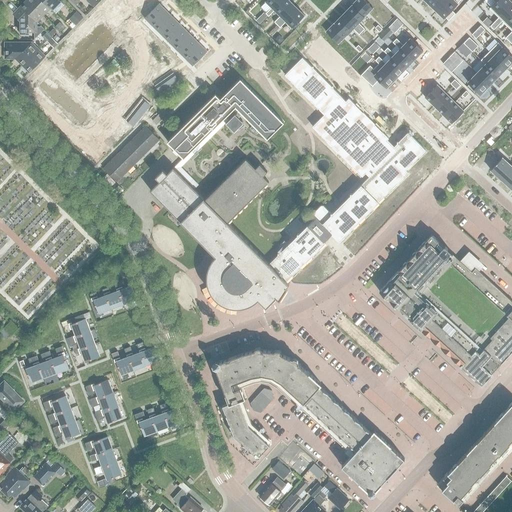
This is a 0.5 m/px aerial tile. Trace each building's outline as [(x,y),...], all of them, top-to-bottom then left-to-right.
[(43,15),(27,0),(26,0),(20,6),(37,22),(43,15)] [(27,0),(43,15),(50,9),(50,8),(41,0),(27,0)] [(41,0),(50,8),(50,9),(52,11),(60,2),(58,0),(41,0)] [(126,0),(123,0),(115,9),(130,23),(140,13),(126,0)] [(266,2),(261,7),(266,13),(265,14),(268,16),(274,10),(284,0),(266,0),(265,1),(266,2)] [(280,16),(274,22),(277,25),(295,6),(288,0),(284,0),(274,10),(280,16)] [(364,0),(356,0),(352,5),(364,17),(373,8),(364,0)] [(433,0),(429,5),(436,12),(447,0),(433,0)] [(447,0),(436,12),(443,18),(444,17),(448,21),(455,14),(451,10),(460,0),(447,0)] [(511,2),(509,0),(492,0),(495,3),(489,9),(498,18),(511,3),(511,2)] [(492,24),(490,26),(493,30),(502,21),(507,26),(511,20),(511,3),(498,18),(492,24)] [(159,4),(144,18),(154,28),(169,13),(159,4)] [(352,5),(343,14),(362,32),(364,29),(358,23),(364,17),(352,5)] [(37,22),(20,6),(20,7),(13,14),(18,19),(18,35),(28,35),(28,33),(34,33),(34,39),(44,30),(40,26),(39,27),(36,27),(36,22),(37,22)] [(295,6),(277,25),(280,28),(286,22),(292,28),(304,15),(295,6)] [(115,9),(106,18),(120,33),(130,23),(115,9)] [(169,13),(154,28),(164,37),(178,23),(169,13)] [(263,13),(256,21),(259,24),(267,16),(263,13)] [(343,14),(334,23),(347,35),(353,29),(359,35),(362,32),(343,14)] [(106,18),(96,28),(111,42),(120,33),(106,18)] [(486,18),(482,22),(488,28),(490,26),(492,24),(486,18)] [(178,23),(164,37),(173,47),(188,32),(178,23)] [(334,23),(326,32),(338,44),(347,35),(334,23)] [(480,26),(471,35),(476,39),(485,30),(480,26)] [(96,28),(87,37),(101,52),(111,42),(96,28)] [(388,28),(383,33),(386,36),(391,31),(388,28)] [(51,37),(48,34),(47,32),(42,37),(46,41),(51,37)] [(188,32),(173,47),(183,57),(197,42),(188,32)] [(87,37),(77,47),(92,61),(101,52),(87,37)] [(469,37),(463,43),(472,52),(478,46),(469,37)] [(51,38),(47,42),(53,48),(57,44),(51,38)] [(396,39),(392,42),(399,49),(412,62),(423,51),(410,38),(403,45),(396,39)] [(494,39),(485,48),(489,51),(506,68),(511,62),(511,56),(498,43),(494,39)] [(197,42),(183,57),(193,66),(207,52),(197,42)] [(15,59),(31,43),(5,43),(5,59),(15,59)] [(31,43),(15,59),(22,66),(38,50),(31,43)] [(463,43),(457,49),(466,57),(472,52),(463,43)] [(77,47),(67,57),(82,71),(92,61),(77,47)] [(387,48),(384,51),(390,58),(403,71),(412,62),(399,49),(394,54),(387,48)] [(38,50),(22,66),(29,73),(45,57),(38,50)] [(489,51),(480,60),(485,64),(497,77),(506,68),(493,56),(489,51)] [(450,56),(443,64),(451,72),(459,64),(450,56)] [(67,57),(58,66),(73,81),(82,71),(67,57)] [(379,57),(375,60),(378,64),(394,80),(403,71),(390,58),(385,63),(379,57)] [(480,60),(472,69),(476,73),(489,86),(497,77),(485,64),(480,60)] [(300,61),(285,75),(325,114),(313,126),(363,176),(366,173),(369,177),(382,165),(398,182),(405,175),(402,173),(422,153),(425,150),(408,132),(405,135),(394,146),(387,140),(388,138),(348,98),(343,104),(300,61)] [(370,66),(361,75),(372,86),(378,80),(386,88),(394,80),(378,64),(373,69),(370,66)] [(435,78),(442,84),(450,74),(444,68),(435,78)] [(476,73),(467,82),(480,95),(489,86),(476,73)] [(240,79),(220,99),(215,94),(167,142),(183,158),(223,119),(233,129),(241,125),(229,113),(235,107),(267,139),(283,122),(240,79)] [(66,84),(51,99),(61,108),(75,93),(66,84)] [(437,85),(425,97),(433,106),(446,94),(437,85)] [(85,103),(75,93),(61,108),(70,118),(85,103)] [(446,94),(433,106),(442,115),(455,102),(446,94)] [(455,102),(442,115),(451,124),(464,111),(455,102)] [(85,103),(70,118),(80,127),(94,113),(85,103)] [(94,113),(80,127),(89,137),(104,122),(94,113)] [(104,122),(89,137),(99,146),(113,132),(104,122)] [(113,132),(99,146),(109,156),(123,141),(113,132)] [(502,157),(490,170),(499,178),(510,165),(502,157)] [(160,181),(150,190),(215,256),(212,259),(210,262),(208,266),(207,270),(206,274),(206,278),(207,284),(209,290),(211,294),(215,298),(220,302),(226,305),(230,307),(234,307),(240,307),(244,306),(248,305),(252,303),(256,300),(257,299),(265,307),(275,297),(278,300),(287,288),(285,287),(288,284),(286,281),(269,264),(228,222),(268,182),(263,176),(267,172),(259,164),(255,168),(246,159),(204,200),(173,168),(167,174),(163,169),(155,177),(160,181)] [(511,166),(510,165),(499,178),(507,185),(511,179),(511,166)] [(382,166),(369,177),(332,215),(323,206),(321,206),(313,214),(313,215),(315,218),(269,264),(286,281),(332,235),(339,241),(398,182),(382,166)] [(443,246),(431,235),(379,291),(481,385),(511,351),(511,301),(475,268),(474,268),(475,269),(472,272),(452,254),(444,246),(443,246)] [(122,280),(114,283),(117,291),(118,291),(123,305),(136,300),(133,292),(134,292),(133,291),(131,286),(123,289),(122,287),(125,286),(122,280)] [(108,288),(102,290),(104,296),(105,295),(111,310),(123,305),(118,291),(117,291),(110,294),(110,292),(108,288)] [(95,292),(90,295),(92,301),(93,301),(98,314),(111,310),(105,295),(104,296),(98,298),(95,292)] [(83,314),(61,323),(63,327),(69,325),(70,330),(73,329),(75,335),(76,336),(90,331),(85,319),(83,314)] [(4,328),(11,335),(18,328),(11,321),(4,328)] [(344,344),(350,337),(339,328),(333,335),(344,344)] [(75,335),(67,338),(70,347),(76,345),(75,342),(77,341),(80,348),(80,349),(94,344),(90,331),(76,336),(75,335)] [(142,342),(136,344),(139,350),(140,352),(146,366),(159,361),(156,353),(156,352),(154,347),(146,350),(145,348),(142,342)] [(80,348),(74,350),(76,356),(82,354),(85,362),(90,360),(91,360),(99,357),(94,344),(80,349),(80,348)] [(52,359),(51,360),(56,374),(69,369),(66,361),(65,360),(64,355),(65,355),(62,347),(53,350),(56,356),(58,355),(59,357),(52,359)] [(130,347),(124,349),(127,357),(128,357),(133,371),(146,366),(140,352),(133,355),(132,352),(130,347)] [(218,362),(214,364),(215,368),(225,394),(223,395),(227,404),(222,406),(221,407),(222,410),(224,411),(231,430),(231,432),(232,434),(234,438),(236,440),(238,440),(253,454),(254,455),(256,453),(259,456),(260,456),(269,445),(248,426),(239,400),(247,397),(243,387),(254,383),(261,382),(269,383),(276,388),(298,408),(299,407),(351,455),(349,457),(341,466),(344,468),(359,483),(368,491),(372,494),(375,491),(381,484),(379,483),(385,476),(387,477),(397,467),(397,466),(404,458),(391,446),(374,431),(371,433),(319,385),(321,384),(319,382),(299,364),(298,360),(294,358),(292,359),(281,354),(282,352),(280,350),(276,349),(274,351),(263,349),(259,347),(255,348),(254,350),(243,353),(228,358),(218,362)] [(40,364),(38,364),(43,378),(56,374),(51,360),(52,359),(49,351),(42,354),(44,360),(47,359),(47,361),(40,364)] [(117,352),(111,354),(114,359),(113,359),(115,362),(116,362),(121,375),(133,371),(128,357),(127,357),(120,360),(117,352)] [(34,366),(25,369),(27,374),(27,375),(28,375),(31,383),(43,378),(38,364),(40,364),(37,356),(28,359),(30,365),(33,364),(34,366)] [(94,384),(85,387),(89,395),(97,392),(98,396),(99,398),(113,393),(108,380),(100,383),(99,383),(94,385),(94,384)] [(22,401),(15,394),(2,382),(0,384),(0,398),(13,411),(22,401)] [(150,397),(160,394),(155,382),(146,386),(150,397)] [(263,388),(250,403),(253,411),(260,413),(274,398),(271,390),(263,388)] [(98,396),(90,399),(93,407),(101,404),(103,409),(104,411),(117,405),(113,393),(99,398),(98,396)] [(51,400),(43,403),(46,411),(54,408),(56,412),(57,414),(70,409),(65,396),(57,399),(56,399),(52,401),(51,400)] [(448,472),(441,480),(442,481),(440,482),(439,484),(442,487),(441,488),(454,500),(455,499),(461,505),(511,449),(511,402),(448,472)] [(165,403),(159,406),(162,413),(163,413),(168,427),(182,422),(179,414),(179,413),(178,413),(177,408),(168,411),(167,409),(165,403)] [(103,409),(95,412),(98,420),(104,418),(103,415),(105,415),(108,423),(122,418),(117,405),(104,411),(103,409)] [(153,408),(147,410),(150,418),(151,418),(156,432),(168,427),(163,413),(162,413),(156,416),(153,408)] [(56,412),(48,415),(51,424),(59,421),(61,425),(61,426),(75,421),(70,409),(57,414),(56,412)] [(143,412),(134,415),(137,423),(139,423),(144,436),(156,432),(151,418),(150,418),(143,421),(142,418),(145,417),(143,412)] [(0,423),(0,434),(13,421),(7,416),(2,421),(0,423)] [(61,425),(52,428),(56,436),(64,433),(66,439),(71,437),(72,437),(80,434),(75,421),(61,426),(61,425)] [(4,432),(0,436),(0,472),(9,464),(2,458),(6,454),(16,443),(4,432)] [(93,440),(85,443),(87,451),(95,448),(97,453),(98,454),(112,449),(107,437),(99,439),(98,440),(94,442),(93,440)] [(97,453),(95,454),(97,460),(99,459),(102,466),(102,467),(116,462),(112,449),(98,454),(97,453)] [(6,454),(2,458),(9,464),(12,460),(6,454)] [(33,477),(38,482),(51,468),(50,466),(46,461),(42,466),(43,467),(33,477)] [(278,461),(271,469),(283,479),(290,471),(278,461)] [(102,466),(94,469),(96,475),(104,472),(107,480),(121,475),(116,462),(102,467),(102,466)] [(318,462),(312,468),(322,477),(328,471),(318,462)] [(56,463),(51,467),(61,476),(65,471),(56,463)] [(22,489),(23,490),(30,483),(22,476),(25,473),(26,474),(29,471),(25,467),(24,469),(23,468),(18,472),(13,467),(7,474),(8,475),(0,483),(0,484),(4,487),(1,490),(8,497),(11,494),(14,497),(22,489)] [(52,476),(56,472),(51,468),(38,482),(42,485),(51,476),(52,476)] [(146,473),(141,478),(145,482),(150,478),(146,473)] [(271,483),(259,496),(269,505),(281,492),(284,494),(291,486),(287,483),(285,485),(277,477),(271,483)] [(323,488),(320,490),(326,495),(328,497),(336,488),(329,481),(326,484),(323,488)] [(182,482),(181,482),(178,486),(187,494),(191,490),(182,482)] [(282,509),(279,511),(294,511),(304,502),(298,497),(303,491),(308,486),(303,482),(280,507),(282,509)] [(308,493),(313,498),(314,497),(320,490),(323,488),(317,483),(308,493)] [(75,496),(81,502),(90,493),(84,487),(75,496)] [(131,487),(123,496),(130,503),(139,494),(131,487)] [(328,497),(327,498),(340,510),(349,500),(336,488),(328,497)] [(31,494),(19,507),(24,511),(42,511),(46,508),(48,506),(42,500),(40,502),(38,500),(42,496),(35,490),(31,494)] [(181,490),(172,500),(177,505),(176,505),(183,511),(199,511),(202,509),(190,498),(188,500),(185,496),(187,495),(181,490)] [(326,495),(320,490),(314,497),(314,498),(301,511),(325,511),(319,506),(324,500),(323,499),(326,495)] [(80,511),(90,511),(95,507),(87,500),(78,510),(80,511)]
